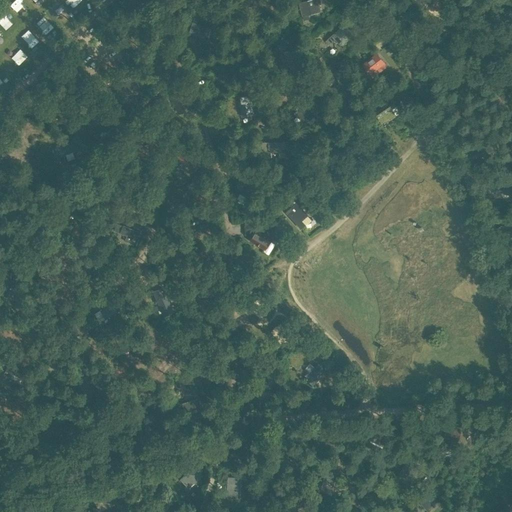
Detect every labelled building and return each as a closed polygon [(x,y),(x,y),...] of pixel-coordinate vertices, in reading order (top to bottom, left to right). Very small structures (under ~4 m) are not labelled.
[(320,0),(308,0),(299,2),(304,21),(310,19),(309,15),(321,12),(319,4),(322,4),(320,0)] [(127,24),(121,27),(125,36),(133,33),(135,38),(145,35),(138,19),(128,24),(129,25),(128,26),(127,24)] [(192,22),(188,34),(204,39),(204,37),(207,38),(210,28),(207,27),(192,22)] [(342,47),(354,36),(344,25),(328,39),(332,43),(336,40),(342,47)] [(294,64),(296,63),(292,52),(280,56),(283,65),(281,65),(284,74),(296,70),(294,64)] [(378,54),(363,65),(373,77),(379,72),(377,69),(380,66),(378,64),(383,61),(378,54)] [(328,79),(320,83),(322,90),(328,88),(330,93),(341,89),(334,73),(327,76),(328,79)] [(118,93),(139,86),(135,75),(120,80),(114,82),(118,93)] [(183,88),(169,94),(174,105),(178,114),(192,108),(188,99),(183,88)] [(62,111),(61,105),(59,96),(61,95),(61,90),(45,94),(49,108),(53,107),(55,113),(62,111)] [(248,95),(238,97),(242,117),(251,115),(253,115),(250,95),(248,95)] [(389,104),(376,113),(383,124),(389,120),(390,121),(398,116),(393,109),(397,107),(395,103),(391,106),(389,104)] [(304,104),(293,113),(304,125),(307,122),(312,127),(318,122),(315,119),(318,117),(313,111),(312,112),(304,104)] [(94,126),(110,120),(106,107),(88,113),(94,126)] [(138,135),(141,135),(142,141),(163,140),(163,134),(160,134),(159,128),(138,129),(138,135)] [(56,158),(77,150),(73,141),(53,149),(56,158)] [(476,158),(492,155),(490,146),(488,141),(473,145),(476,158)] [(283,150),(289,150),(289,142),(283,142),(268,142),(261,143),(262,150),(268,150),(268,152),(283,152),(283,150)] [(357,147),(350,152),(346,147),(341,152),(345,157),(346,156),(355,168),(366,160),(357,147)] [(197,162),(189,157),(191,154),(182,148),(176,156),(180,159),(176,164),(189,174),(197,162)] [(324,165),(320,169),(323,172),(333,184),(343,176),(333,164),(328,169),(324,165)] [(243,177),(238,185),(239,185),(242,187),(239,193),(248,198),(251,192),(253,193),(258,183),(247,177),(246,179),(243,177)] [(99,182),(83,186),(86,199),(102,196),(101,192),(99,182)] [(495,195),(511,193),(511,183),(494,185),(495,195)] [(153,211),(164,199),(160,195),(162,192),(157,188),(144,203),(153,211)] [(294,197),(287,203),(291,207),(293,209),(287,215),(300,229),(305,224),(302,220),(307,215),(300,208),(302,206),(294,197)] [(214,218),(206,213),(204,216),(198,212),(190,224),(205,233),(214,218)] [(53,219),(48,234),(54,236),(55,234),(66,237),(70,224),(53,219)] [(511,222),(511,223),(493,230),(495,238),(511,233),(511,219),(511,220),(511,222)] [(142,234),(123,225),(120,233),(126,236),(125,241),(136,245),(138,241),(139,241),(142,234)] [(272,238),(256,229),(249,241),(265,250),(272,238)] [(92,271),(88,279),(98,283),(99,280),(104,282),(112,267),(97,260),(96,262),(92,271)] [(19,285),(7,276),(0,284),(0,289),(10,297),(13,292),(18,296),(22,292),(17,288),(19,285)] [(195,291),(194,298),(212,300),(212,294),(217,294),(218,284),(201,283),(200,291),(195,291)] [(161,286),(150,290),(161,315),(171,311),(161,286)] [(105,319),(120,311),(120,310),(118,306),(114,299),(99,308),(105,319)] [(259,299),(250,306),(260,317),(268,310),(259,299)] [(62,307),(42,305),(41,311),(41,315),(41,317),(59,320),(62,307)] [(280,325),(271,332),(281,343),(289,337),(280,325)] [(143,353),(135,332),(125,336),(133,357),(143,353)] [(207,359),(201,365),(207,371),(202,375),(209,382),(213,378),(215,380),(222,373),(207,359)] [(8,365),(9,365),(4,373),(10,377),(13,374),(22,380),(27,370),(15,363),(10,360),(8,365)] [(325,370),(317,363),(314,367),(309,363),(304,369),(308,372),(304,376),(306,377),(305,378),(313,385),(325,370)] [(275,370),(250,368),(250,380),(261,381),(261,387),(274,388),(275,370)] [(89,376),(76,379),(78,387),(79,393),(82,393),(84,398),(93,397),(90,384),(91,384),(89,376)] [(197,398),(181,404),(187,421),(204,415),(197,398)] [(142,410),(138,412),(141,420),(153,415),(155,419),(162,416),(155,400),(140,407),(142,410)] [(48,417),(37,422),(43,433),(51,429),(54,434),(63,430),(60,423),(63,422),(60,416),(57,417),(50,421),(48,417)] [(455,426),(448,424),(444,435),(453,438),(451,444),(457,445),(458,441),(459,441),(463,428),(455,425),(455,426)] [(384,446),(390,433),(376,427),(370,441),(384,446)] [(416,462),(421,453),(412,448),(403,465),(400,473),(413,479),(420,464),(416,462)] [(276,458),(273,465),(276,467),(273,472),(280,476),(283,471),(284,472),(288,466),(294,470),(297,466),(282,456),(280,460),(276,458)] [(180,479),(188,488),(201,476),(201,475),(203,472),(197,465),(194,468),(194,467),(180,479)] [(321,487),(319,487),(317,494),(331,498),(336,477),(324,474),(321,487)] [(225,498),(236,499),(236,495),(239,496),(240,478),(227,477),(225,498)] [(99,511),(118,503),(111,491),(93,499),(99,511)] [(427,496),(410,511),(428,511),(435,506),(427,496)]
